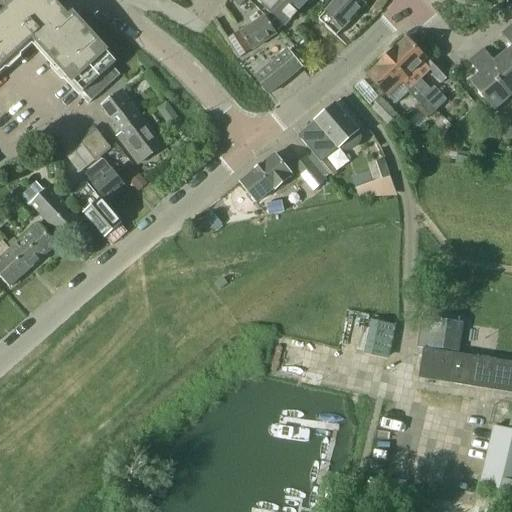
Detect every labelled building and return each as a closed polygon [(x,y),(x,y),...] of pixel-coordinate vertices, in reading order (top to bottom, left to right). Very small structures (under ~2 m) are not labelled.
[(0,30),(12,44),(18,51),(33,38),(50,57),(56,47),(67,37),(81,24),(73,16),(66,22),(59,14),(62,12),(50,0),(7,0),(0,7),(0,30)] [(246,14),(255,5),(250,0),(246,0),(239,7),(246,14)] [(283,27),(297,13),(283,0),(261,0),(259,3),(263,6),(262,7),(283,27)] [(283,0),(297,13),(308,0),(283,0)] [(336,37),(365,5),(358,0),(339,0),(326,15),(332,20),(326,27),(336,37)] [(239,32),(227,40),(239,57),(251,50),(276,34),(265,17),(240,33),(239,32)] [(91,103),(118,78),(120,76),(112,67),(116,64),(81,24),(67,37),(56,47),(50,57),(91,103)] [(0,30),(0,67),(18,51),(12,44),(0,30)] [(502,55),(511,67),(511,34),(508,30),(501,36),(511,48),(502,55)] [(406,39),(387,57),(417,89),(434,107),(444,99),(434,87),(430,90),(421,80),(430,71),(441,84),(451,75),(431,54),(425,58),(406,39)] [(503,89),(510,97),(511,95),(511,67),(502,55),(493,63),(483,51),(476,57),(503,89)] [(272,65),(286,82),(302,69),(288,52),(272,65)] [(380,63),(367,75),(380,89),(387,97),(395,105),(408,93),(418,104),(414,108),(426,120),(437,110),(434,107),(417,89),(387,57),(383,60),(380,63)] [(507,100),(510,97),(503,89),(476,57),(469,63),(479,75),(469,83),(493,111),(507,100)] [(269,96),(286,82),(272,65),(256,79),(269,96)] [(122,92),(102,107),(112,120),(121,133),(141,118),(132,105),(122,92)] [(388,123),(396,115),(379,97),(370,105),(388,123)] [(160,109),(168,119),(177,111),(169,101),(160,109)] [(315,119),(297,135),(320,162),(319,163),(329,175),(332,179),(338,175),(325,158),(339,146),(343,151),(347,152),(351,151),(355,149),(359,145),(361,140),(359,133),(360,133),(335,104),(334,103),(315,119)] [(121,133),(116,136),(132,158),(137,165),(160,147),(163,146),(152,132),(144,121),(141,118),(121,133)] [(502,130),(508,138),(511,134),(511,126),(510,124),(502,130)] [(95,161),(111,148),(96,131),(81,144),(95,161)] [(483,153),(480,169),(499,172),(501,161),(497,160),(498,155),(483,153)] [(273,190),(292,175),(274,154),(239,182),(247,192),(245,194),(252,203),(255,201),(256,202),(272,189),(273,190)] [(307,158),(295,168),(311,188),(315,192),(327,183),(324,179),(329,175),(319,163),(313,154),(307,158)] [(364,164),(370,179),(351,187),(354,197),(393,195),(384,174),(378,158),(364,164)] [(107,200),(125,185),(104,160),(86,175),(107,200)] [(64,239),(81,223),(50,189),(45,193),(38,185),(21,200),(29,208),(32,205),(64,239)] [(104,238),(121,224),(101,201),(87,185),(82,189),(71,199),(85,215),(84,216),(104,238)] [(34,213),(29,208),(21,200),(11,208),(25,222),(34,213)] [(0,228),(8,221),(0,211),(0,228)] [(38,226),(24,238),(42,258),(56,246),(38,226)] [(24,238),(10,250),(28,270),(42,258),(24,238)] [(0,243),(0,276),(10,287),(28,270),(10,250),(2,241),(0,243)] [(460,352),(465,325),(435,320),(431,347),(460,352)] [(511,393),(511,362),(422,349),(418,378),(511,393)] [(511,494),(511,430),(494,426),(480,487),(511,494)] [(511,511),(511,496),(479,489),(473,511),(511,511)]
